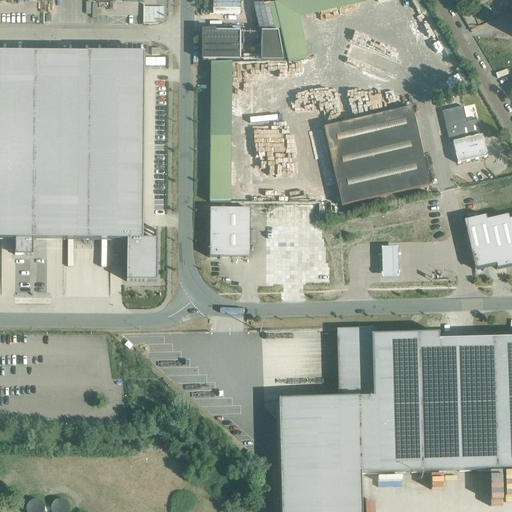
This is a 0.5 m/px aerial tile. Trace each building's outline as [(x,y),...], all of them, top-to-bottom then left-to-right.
[(213,0),(213,12),(240,12),(240,0),(213,0)] [(294,0),(290,0),(274,4),(287,63),(308,58),(299,19),(294,0)] [(163,7),(144,7),(144,23),(154,22),(154,18),(163,18),(163,7)] [(203,32),(202,47),(240,47),(240,32),(203,32)] [(260,32),(260,47),(280,47),(278,32),(260,32)] [(240,47),(202,47),(202,61),(240,62),(240,47)] [(283,62),(280,47),(260,47),(260,62),(283,62)] [(0,239),(15,239),(15,255),(33,256),(33,240),(126,240),(126,282),(147,282),(156,282),(156,270),(157,230),(156,230),(155,240),(147,240),(141,240),(142,169),(143,55),(90,54),(87,54),(0,53),(0,239)] [(165,65),(165,58),(146,57),(146,65),(165,65)] [(442,136),(463,132),(462,125),(470,123),(466,104),(446,108),(447,116),(438,117),(442,136)] [(411,108),(323,129),(341,207),(429,186),(411,108)] [(482,136),(452,143),(457,164),(487,157),(482,136)] [(210,202),(229,202),(230,144),(222,144),(222,150),(211,150),(210,202)] [(220,260),(220,258),(250,259),(250,210),(209,210),(209,249),(208,249),(208,250),(209,250),(209,258),(219,258),(219,260),(220,260)] [(495,266),(494,266),(495,270),(511,266),(511,243),(507,221),(506,216),(485,221),(495,266)] [(473,271),(494,266),(495,266),(485,221),(484,217),(462,222),(473,271)] [(397,248),(381,248),(381,258),(382,278),(398,277),(397,258),(397,248)] [(361,511),(361,475),(511,470),(511,339),(438,341),(438,338),(439,337),(438,335),(435,335),(436,335),(373,337),(373,336),(372,336),(372,329),(336,330),(338,400),(281,402),(280,401),(278,401),(278,402),(280,511),(361,511)] [(254,464),(258,459),(248,450),(244,455),(254,464)] [(503,487),(503,476),(479,477),(479,488),(503,487)]
